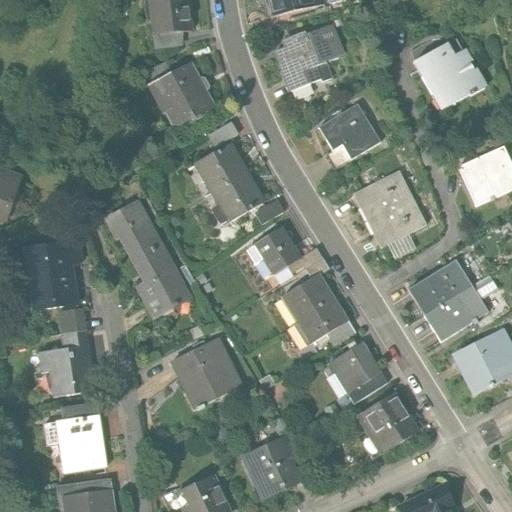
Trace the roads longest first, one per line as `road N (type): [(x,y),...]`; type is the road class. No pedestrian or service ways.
road 1 (residential): [(223,0),(239,70),(274,153),(461,451)]
road 2 (residential): [(141,511),(108,299)]
road 3 (residential): [(325,511),(461,451)]
